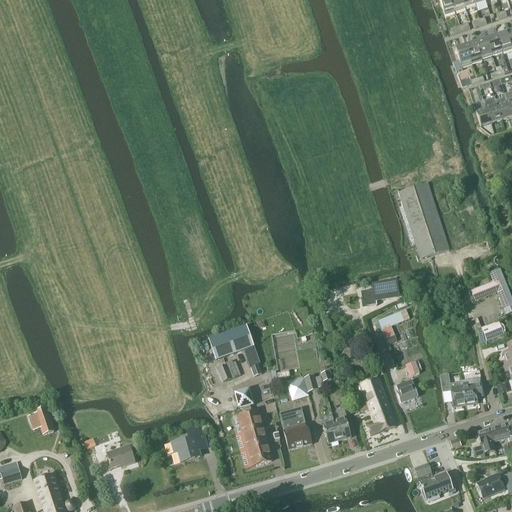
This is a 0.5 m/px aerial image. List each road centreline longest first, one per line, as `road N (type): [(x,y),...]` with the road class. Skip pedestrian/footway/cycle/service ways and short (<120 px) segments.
road 1 (tertiary): [(272,485),(337,481),(393,451)]
road 2 (tertiary): [(393,451),(272,485)]
